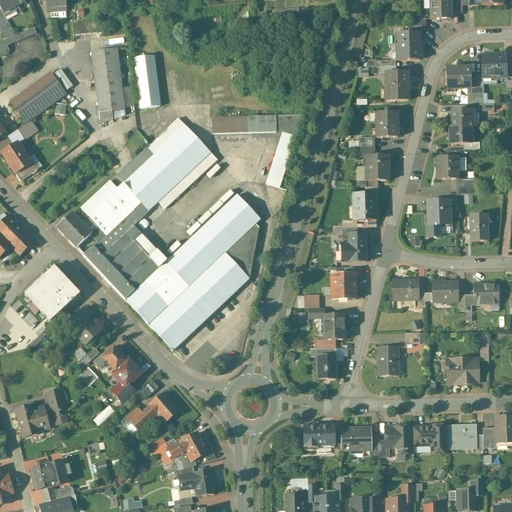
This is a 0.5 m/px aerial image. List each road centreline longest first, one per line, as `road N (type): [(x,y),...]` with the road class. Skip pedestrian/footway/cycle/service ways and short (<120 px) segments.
road 1 (secondary): [(356,0),(254,378)]
road 2 (residential): [(388,249),(443,48),(463,33),(511,29)]
road 3 (residential): [(54,247),(173,371),(225,397)]
road 4 (residential): [(346,407),(511,403)]
road 5 (residential): [(346,407),(388,249)]
road 6 (residential): [(0,382),(31,511)]
road 7 (residential): [(388,249),(511,257)]
